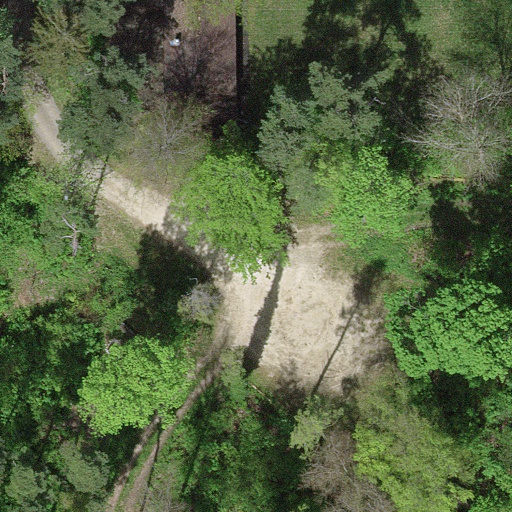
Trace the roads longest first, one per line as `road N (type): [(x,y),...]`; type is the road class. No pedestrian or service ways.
road 1 (track): [(195,228),(511,209)]
road 2 (track): [(195,228),(221,303),(192,386),(116,511)]
